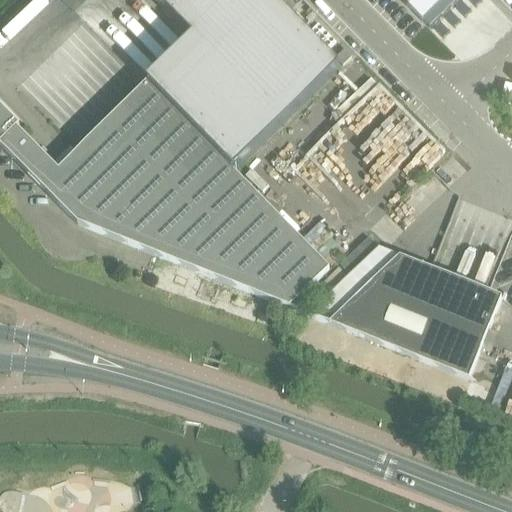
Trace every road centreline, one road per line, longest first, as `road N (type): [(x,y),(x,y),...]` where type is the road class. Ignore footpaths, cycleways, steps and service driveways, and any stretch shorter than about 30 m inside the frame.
road 1 (tertiary): [(501,511),(315,440),(87,366)]
road 2 (unclassified): [(343,0),(451,112)]
